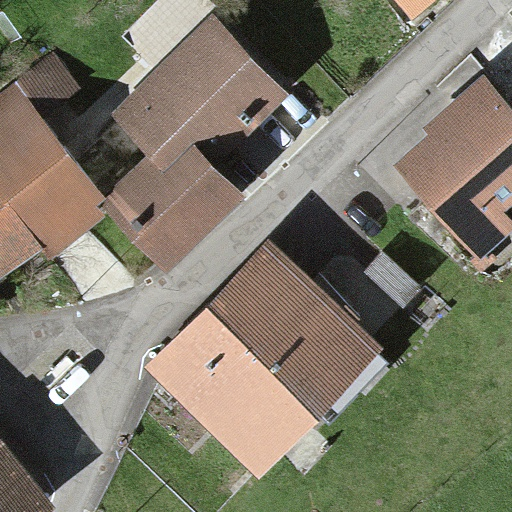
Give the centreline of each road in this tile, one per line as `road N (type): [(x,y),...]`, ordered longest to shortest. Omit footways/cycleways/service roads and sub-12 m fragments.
road 1 (residential): [(129,345),(485,0)]
road 2 (residential): [(57,511),(91,456),(129,345)]
road 3 (residential): [(0,344),(129,345)]
